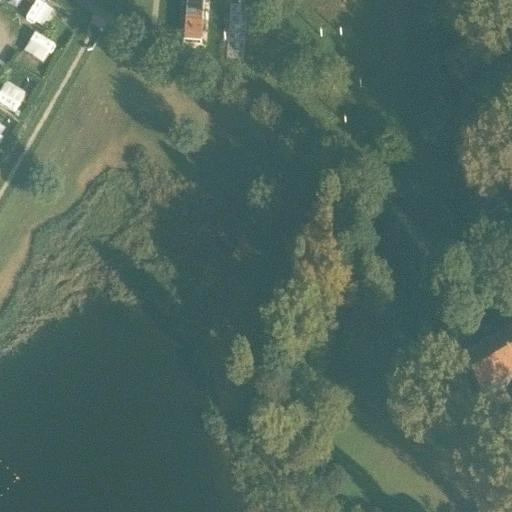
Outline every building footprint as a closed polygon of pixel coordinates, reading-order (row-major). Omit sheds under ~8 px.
[(187,0),(185,32),(203,33),(205,0),(187,0)] [(232,4),(227,68),(244,69),(249,5),(232,4)] [(35,33),(24,50),(45,62),(55,45),(35,33)] [(2,83),(0,90),(0,107),(19,113),(26,90),(2,83)] [(511,336),(511,335),(502,341),(495,328),(460,349),(468,364),(463,366),(484,402),(511,386),(511,336)] [(460,394),(446,403),(457,421),(471,411),(460,394)]
